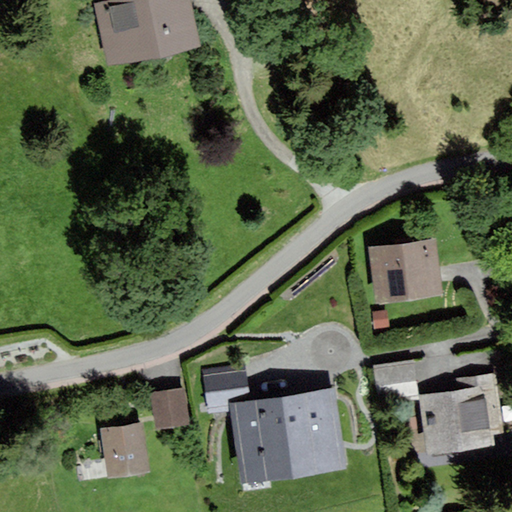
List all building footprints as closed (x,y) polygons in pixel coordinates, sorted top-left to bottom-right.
[(194,44),(184,0),(112,0),(93,4),(105,62),(194,44)] [(427,239),(365,248),(372,297),(434,289),(427,239)] [(407,364),(371,369),(375,402),(411,397),(407,364)] [(332,389),(248,402),(243,366),(205,372),(210,404),(234,401),(246,478),(344,463),(332,389)] [(158,384),(163,419),(198,414),(193,379),(158,384)] [(457,392),(417,397),(424,451),(486,444),(484,431),(494,429),(488,379),(456,383),(457,392)] [(141,423),(102,429),(109,472),(148,466),(141,423)]
